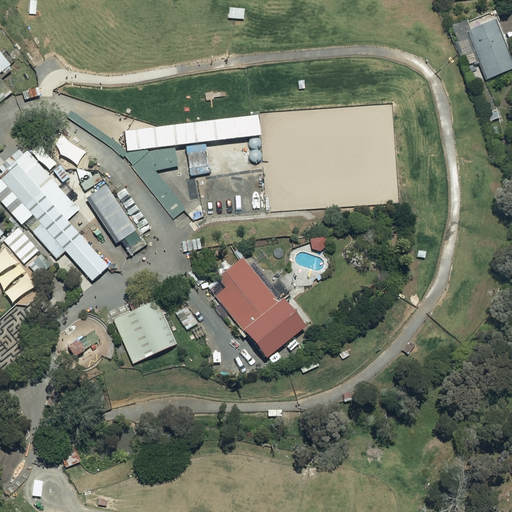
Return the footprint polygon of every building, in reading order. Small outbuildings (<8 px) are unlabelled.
[(229,18),(245,20),(246,9),(230,8),(229,18)] [(511,61),(496,22),(470,32),(489,79),(511,69),(511,61)] [(0,71),(10,64),(0,51),(0,71)] [(0,83),(0,102),(16,90),(6,78),(0,83)] [(484,119),(490,137),(495,135),(489,117),(484,119)] [(134,148),(123,157),(172,219),(182,211),(152,173),(175,167),(171,148),(145,153),(141,157),(134,148)] [(70,198),(53,180),(29,152),(0,177),(0,199),(21,223),(32,212),(64,249),(80,235),(65,218),(77,207),(70,198)] [(61,172),(55,178),(71,196),(78,191),(61,172)] [(101,201),(125,236),(138,227),(114,192),(101,201)] [(6,241),(25,264),(38,252),(19,230),(6,241)] [(324,240),(309,240),(308,251),(323,251),(324,240)] [(86,246),(63,265),(71,274),(78,268),(89,282),(95,276),(86,266),(96,257),(86,246)] [(27,263),(37,274),(48,264),(39,253),(27,263)] [(226,286),(216,295),(265,355),(304,323),(283,297),(278,301),(243,257),(219,277),(226,286)] [(74,280),(78,286),(83,282),(78,277),(74,280)] [(72,292),(79,298),(85,292),(78,286),(72,292)] [(54,295),(60,302),(64,299),(58,292),(54,295)] [(155,299),(113,318),(132,361),(174,342),(155,299)] [(54,352),(55,354),(63,347),(74,361),(67,366),(68,368),(70,369),(72,370),(74,370),(76,371),(78,371),(80,371),(82,371),(84,371),(86,371),(88,370),(90,370),(92,369),(93,368),(95,367),(97,365),(98,364),(99,362),(100,361),(102,359),(102,357),(103,355),(104,353),(104,351),(104,349),(104,347),(104,345),(103,343),(103,341),(102,339),(101,338),(100,336),(99,334),(98,333),(96,331),(95,330),(93,329),(92,328),(90,327),(89,326),(87,326),(85,325),(84,325),(82,324),(80,324),(78,324),(76,324),(75,325),(73,325),(71,325),(69,326),(68,327),(66,328),(65,329),(63,330),(62,331),(61,332),(59,334),(58,335),(57,337),(57,338),(56,340),(55,341),(55,343),(54,345),(54,347),(54,349),(54,350),(54,352)] [(339,353),(342,358),(348,354),(345,349),(339,353)] [(294,362),(300,375),(318,366),(312,353),(294,362)] [(90,391),(91,392),(92,393),(94,393),(95,393),(97,393),(98,392),(99,390),(99,389),(99,387),(99,385),(97,384),(96,383),(94,383),(92,383),(91,384),(90,386),(89,387),(89,389),(90,391)] [(78,395),(79,396),(81,397),(82,397),(84,397),(86,397),(87,396),(88,394),(88,393),(88,391),(87,389),(86,388),(85,387),(83,387),(81,387),(80,388),(78,390),(78,391),(78,393),(78,395)] [(93,402),(94,403),(96,404),(97,405),(99,405),(101,404),(102,403),(103,402),(103,400),(103,398),(102,397),(101,396),(100,395),(98,394),(96,395),(95,396),(93,397),(93,399),(93,401),(93,402)] [(78,410),(80,416),(88,413),(86,407),(78,410)] [(61,455),(67,468),(82,462),(76,448),(61,455)] [(39,492),(32,497),(40,509),(47,505),(39,492)]
